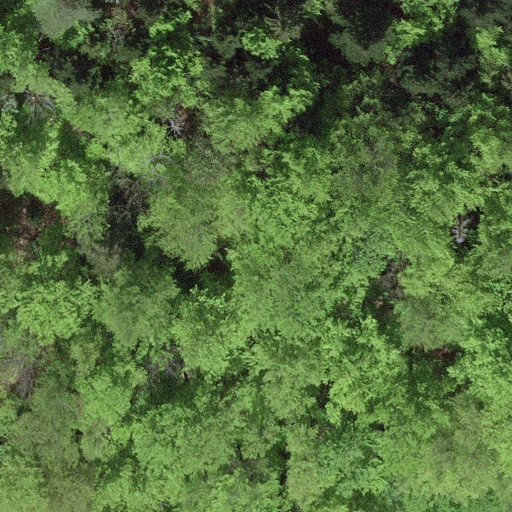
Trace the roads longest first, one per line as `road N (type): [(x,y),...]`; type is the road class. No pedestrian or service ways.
road 1 (track): [(0,131),(177,192),(385,290)]
road 2 (track): [(511,405),(385,290)]
road 3 (track): [(511,442),(382,511)]
